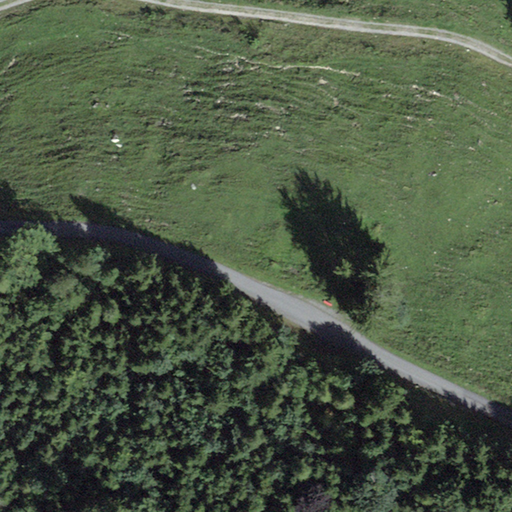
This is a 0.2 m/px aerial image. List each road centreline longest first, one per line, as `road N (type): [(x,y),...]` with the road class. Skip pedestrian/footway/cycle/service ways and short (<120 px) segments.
road 1 (unclassified): [(0,226),(119,237),(203,265),(511,422)]
road 2 (track): [(160,0),(429,38),(511,63)]
